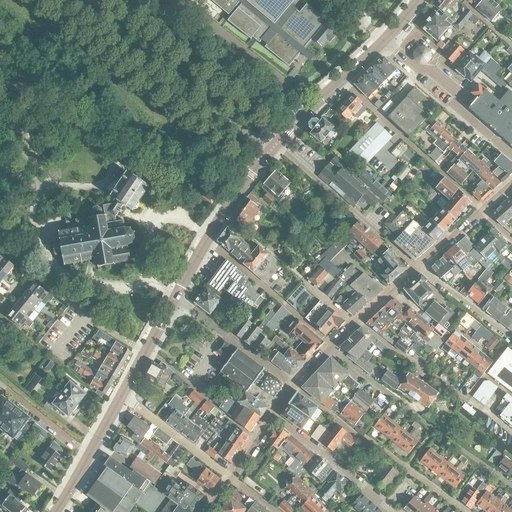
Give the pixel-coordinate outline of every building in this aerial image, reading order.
[(210,0),(228,15),(227,15),(230,17),(227,21),(250,39),(252,37),(289,67),(301,52),(299,51),(302,48),(303,49),(313,38),(313,39),(322,46),(327,40),(330,43),(335,37),(332,35),(337,28),(328,21),(327,21),(306,4),(299,12),(296,10),(297,9),(291,5),(294,0),(210,0)] [(441,11),(448,17),(460,3),(456,0),(439,0),(435,4),(442,10),(441,11)] [(483,15),(495,2),(492,0),(482,0),(475,9),(483,15)] [(495,2),(483,15),(490,22),(500,12),(504,16),(503,17),(511,24),(511,23),(511,17),(503,8),(503,9),(495,2)] [(460,29),(473,14),(467,9),(461,16),(455,23),(454,24),(460,29)] [(439,10),(436,13),(435,12),(421,28),(437,41),(448,28),(450,30),(453,27),(459,31),(460,29),(454,24),(439,10)] [(450,19),(455,23),(461,16),(457,13),(457,14),(455,13),(450,19)] [(455,43),(444,56),(453,63),(452,65),(456,68),(468,54),(455,43)] [(426,63),(430,58),(429,52),(425,49),(419,49),(415,53),(416,59),(421,63),(426,63)] [(455,69),(465,78),(471,82),(492,57),(484,51),(478,59),(475,56),(470,52),(468,54),(456,68),(455,69)] [(382,57),(373,66),(387,79),(396,70),(384,57),(382,57)] [(494,67),(491,70),(497,76),(505,69),(498,63),(494,67)] [(373,66),(364,75),(377,89),(387,79),(373,66)] [(377,89),(364,75),(354,84),(367,98),(377,89)] [(499,102),(492,96),(478,84),(470,94),(477,99),(469,108),(510,144),(511,141),(511,92),(509,90),(499,102)] [(386,89),(382,94),(387,99),(392,94),(386,89)] [(388,118),(409,137),(435,109),(414,89),(407,97),(388,118)] [(357,118),(363,112),(367,108),(362,104),(352,94),(337,111),(346,119),(351,113),(357,118)] [(379,100),(374,105),(378,109),(383,104),(379,100)] [(330,109),(325,115),(330,118),(334,113),(330,109)] [(313,131),(310,134),(321,143),(327,136),(330,138),(337,130),(334,128),(323,119),(320,122),(316,119),(312,119),(308,123),(309,127),(313,131)] [(377,122),(346,155),(361,170),(392,137),(377,122)] [(428,157),(435,163),(448,147),(456,140),(437,123),(432,128),(429,126),(426,130),(437,140),(433,144),(437,147),(434,151),(428,157)] [(413,162),(420,155),(404,139),(392,151),(398,157),(402,152),(413,162)] [(451,150),(454,153),(461,145),(456,140),(448,147),(435,163),(438,166),(449,152),(450,152),(451,150)] [(444,170),(447,173),(454,164),(458,160),(459,160),(467,150),(461,145),(454,153),(457,155),(455,157),(444,170)] [(482,181),(481,181),(492,191),(502,182),(498,177),(480,162),(467,150),(459,160),(482,181)] [(498,167),(509,176),(511,173),(511,163),(501,154),(493,163),(498,167)] [(335,157),(318,176),(353,207),(361,198),(373,208),(379,201),(382,203),(390,194),(365,171),(358,179),(345,167),(345,166),(335,157)] [(498,177),(502,182),(509,176),(498,167),(496,169),(484,158),(480,162),(498,177)] [(460,185),(468,177),(454,164),(447,173),(460,185)] [(415,174),(420,169),(414,165),(410,170),(415,174)] [(116,177),(122,181),(112,196),(115,199),(124,204),(132,210),(148,187),(121,169),(116,177)] [(280,194),(290,183),(276,171),(261,188),(267,193),(275,200),(279,203),(283,197),(280,194)] [(446,198),(444,200),(442,198),(448,203),(459,190),(458,190),(459,190),(445,177),(444,178),(439,174),(431,183),(436,188),(435,188),(446,198)] [(492,191),(481,181),(478,185),(475,182),(468,190),(472,194),(473,194),(477,197),(481,201),(482,201),(492,191)] [(209,188),(203,197),(211,203),(217,194),(209,188)] [(437,205),(441,208),(456,220),(471,201),(459,190),(448,203),(442,198),(437,205)] [(246,198),(231,219),(246,229),(261,209),(260,208),(262,206),(256,202),(258,200),(250,193),(246,198)] [(275,200),(267,193),(262,198),(270,205),(275,200)] [(490,215),(502,227),(503,227),(510,234),(511,232),(511,228),(510,227),(509,228),(506,224),(511,218),(511,201),(508,198),(490,215)] [(105,216),(100,217),(100,216),(102,212),(101,209),(98,206),(94,207),(92,210),(92,214),(96,216),(96,217),(87,219),(87,218),(71,221),(69,210),(64,211),(67,230),(58,231),(60,242),(53,243),(55,256),(62,254),(64,265),(97,260),(98,267),(130,261),(128,246),(132,244),(135,239),(134,233),(130,229),(125,228),(124,221),(117,222),(116,217),(124,204),(115,199),(112,204),(103,206),(105,216)] [(431,220),(445,232),(456,220),(441,208),(431,220)] [(437,242),(416,223),(402,212),(397,218),(393,214),(384,224),(398,237),(393,243),(413,261),(435,241),(436,242),(437,242)] [(419,219),(416,223),(437,242),(446,233),(445,232),(431,220),(430,220),(425,224),(419,219)] [(379,248),(384,244),(383,243),(384,243),(359,221),(348,233),(360,243),(366,249),(373,255),(379,248)] [(272,285),(267,281),(281,265),(259,246),(254,251),(243,241),(247,237),(233,224),(231,225),(229,227),(217,241),(242,263),(265,284),(270,287),(272,285)] [(493,248),(494,248),(500,254),(501,254),(506,248),(511,253),(511,244),(509,246),(500,237),(499,238),(498,237),(498,236),(497,234),(499,233),(494,229),(492,230),(490,228),(487,232),(489,234),(495,240),(490,245),(493,248)] [(500,254),(494,248),(493,248),(490,245),(495,240),(489,234),(475,247),(492,264),(497,259),(500,262),(504,257),(501,254),(500,254)] [(344,282),(348,285),(369,302),(382,290),(378,286),(380,284),(373,278),(372,280),(364,274),(361,276),(351,266),(345,272),(341,269),(340,271),(330,262),(348,245),(341,237),(314,262),(318,266),(335,280),(337,277),(344,282)] [(492,264),(475,247),(468,240),(465,242),(462,239),(461,240),(489,267),(492,264)] [(489,267),(461,240),(456,245),(444,255),(455,265),(456,263),(462,271),(471,264),(473,267),(479,263),(486,270),(488,268),(489,267)] [(363,252),(366,249),(360,243),(357,247),(359,249),(353,254),(360,262),(367,256),(363,252)] [(384,254),(380,258),(397,277),(407,268),(406,267),(405,268),(390,250),(384,244),(379,248),(384,254)] [(2,255),(0,257),(0,268),(7,274),(14,265),(2,255)] [(462,271),(456,263),(455,265),(444,255),(430,268),(440,279),(442,277),(447,283),(450,286),(453,282),(451,280),(461,271),(461,272),(462,271)] [(509,271),(511,266),(511,264),(504,257),(500,262),(509,271)] [(397,277),(380,258),(377,261),(377,262),(374,264),(374,267),(377,270),(380,270),(382,267),(386,271),(381,276),(387,284),(388,285),(397,277)] [(249,288),(252,284),(246,280),(248,278),(237,270),(237,269),(226,260),(221,266),(219,265),(211,276),(212,278),(207,284),(219,293),(222,288),(233,296),(229,301),(242,310),(250,300),(254,303),(259,296),(249,288)] [(325,293),(334,281),(318,266),(308,278),(318,288),(325,293)] [(496,284),(489,278),(493,273),(488,268),(486,270),(478,280),(490,290),(492,288),(496,284)] [(447,312),(435,301),(432,305),(426,300),(434,293),(425,283),(427,281),(421,274),(404,289),(419,306),(426,312),(425,312),(431,317),(438,323),(447,312)] [(331,298),(344,282),(337,277),(335,280),(334,281),(325,293),(331,298)] [(506,284),(500,279),(496,284),(492,288),(497,293),(506,284)] [(490,290),(478,280),(473,286),(468,282),(459,293),(460,293),(464,297),(465,297),(467,295),(479,304),(490,290)] [(27,290),(41,301),(45,305),(48,301),(50,302),(53,297),(34,282),(27,290)] [(286,301),(296,310),(296,305),(297,301),(298,299),(306,289),(301,285),(286,301)] [(352,296),(348,299),(361,309),(368,303),(369,302),(348,285),(344,289),(352,296)] [(194,303),(210,315),(221,300),(207,288),(201,296),(199,296),(194,303)] [(27,290),(20,299),(34,310),(41,301),(27,290)] [(231,332),(240,339),(251,324),(247,321),(258,308),(257,307),(264,299),(260,295),(253,304),(243,318),(242,317),(231,332)] [(361,309),(348,299),(346,301),(340,296),(336,301),(344,308),(353,316),(361,309)] [(482,309),(491,316),(501,303),(492,297),(482,309)] [(20,299),(13,307),(27,318),(34,310),(20,299)] [(306,318),(314,325),(313,325),(325,336),(335,325),(339,329),(345,322),(328,308),(320,301),(306,318)] [(450,334),(438,323),(431,317),(427,322),(413,310),(410,308),(405,313),(392,301),(383,308),(396,318),(399,321),(434,350),(436,351),(450,334)] [(491,316),(499,322),(509,309),(501,303),(491,316)] [(292,315),(288,311),(282,306),(264,327),(268,331),(279,329),(279,322),(281,319),(282,320),(286,316),(287,315),(288,314),(289,314),(290,314),(291,315),(292,315)] [(27,318),(13,307),(6,316),(20,327),(23,323),(29,328),(33,323),(27,318)] [(413,343),(410,348),(424,360),(434,350),(399,321),(396,318),(383,308),(377,313),(413,343)] [(268,321),(275,312),(272,309),(265,318),(268,321)] [(499,322),(507,329),(511,322),(511,311),(509,309),(499,322)] [(465,325),(472,317),(467,312),(460,321),(465,325)] [(401,340),(410,348),(413,343),(377,313),(371,319),(386,331),(388,328),(402,339),(401,340)] [(251,324),(240,339),(250,346),(261,331),(268,321),(265,318),(257,329),(251,324)] [(323,342),(296,318),(285,331),(293,339),(296,336),(302,342),(293,351),(305,361),(307,362),(323,342)] [(448,329),(452,327),(446,318),(443,321),(448,329)] [(384,333),(386,331),(371,319),(365,324),(381,336),(393,345),(395,342),(384,333)] [(475,320),(471,325),(477,330),(481,325),(475,320)] [(482,337),(487,330),(481,325),(476,331),(472,337),(477,342),(482,337)] [(378,340),(372,335),(361,327),(358,330),(340,348),(348,354),(347,356),(369,374),(375,366),(368,361),(372,356),(371,355),(377,347),(384,353),(388,349),(378,340)] [(110,352),(125,361),(130,352),(110,337),(99,330),(95,336),(91,341),(97,344),(100,339),(113,346),(110,352)] [(493,336),(487,330),(482,337),(488,342),(493,336)] [(269,349),(274,342),(278,338),(276,336),(272,340),(270,343),(260,335),(262,332),(261,331),(250,346),(262,355),(267,348),(269,349)] [(445,343),(451,349),(462,336),(455,331),(445,343)] [(451,349),(458,354),(468,341),(462,336),(451,349)] [(485,346),(491,351),(499,341),(493,336),(485,346)] [(287,352),(283,357),(299,369),(305,361),(293,351),(290,348),(291,348),(278,338),(274,342),(287,352)] [(228,378),(245,391),(247,392),(257,379),(259,380),(263,375),(261,374),(264,369),(238,348),(237,350),(224,340),(215,352),(228,362),(220,372),(228,378)] [(395,347),(403,353),(404,352),(408,347),(400,341),(395,347)] [(458,354),(464,359),(474,346),(468,341),(458,354)] [(464,359),(470,364),(480,352),(474,346),(464,359)] [(103,364),(100,369),(115,378),(120,369),(94,354),(84,348),(83,350),(91,357),(92,358),(103,364)] [(511,351),(507,348),(487,374),(511,392),(511,351)] [(89,360),(91,357),(83,350),(80,354),(89,360)] [(299,369),(283,357),(278,353),(274,350),(267,358),(289,376),(294,375),(299,369)] [(94,354),(120,369),(125,361),(110,352),(106,357),(97,351),(94,354)] [(470,364),(476,369),(487,357),(480,352),(470,364)] [(480,378),(493,362),(487,357),(476,369),(473,373),(480,378)] [(360,385),(348,374),(331,358),(317,372),(335,389),(335,388),(348,399),(360,385)] [(80,368),(110,386),(115,378),(100,369),(97,373),(87,368),(77,361),(75,365),(80,368)] [(166,365),(161,362),(159,366),(151,361),(142,375),(150,379),(150,382),(154,385),(157,383),(166,370),(165,370),(167,367),(166,365)] [(110,386),(80,368),(77,373),(80,375),(80,376),(86,379),(87,378),(93,381),(90,386),(105,394),(110,386)] [(381,380),(395,390),(401,381),(388,371),(381,380)] [(220,387),(228,378),(220,372),(213,382),(220,387)] [(439,393),(409,372),(398,388),(428,408),(439,393)] [(315,374),(303,388),(329,410),(329,409),(342,394),(335,389),(334,390),(315,374)] [(69,385),(62,394),(77,405),(85,395),(75,387),(77,385),(67,376),(63,381),(69,385)] [(473,397),(484,405),(497,387),(489,381),(484,381),(473,397)] [(194,402),(200,395),(194,390),(188,397),(194,402)] [(351,399),(366,412),(374,402),(359,390),(351,399)] [(237,402),(259,418),(260,417),(261,418),(268,407),(247,392),(246,392),(245,391),(237,402)] [(318,407),(298,392),(289,403),(290,404),(309,418),(310,418),(318,407)] [(77,405),(62,394),(55,402),(50,398),(46,403),(57,411),(59,408),(68,416),(77,405)] [(342,394),(329,409),(334,413),(340,407),(344,410),(340,415),(354,426),(365,413),(357,406),(350,400),(350,401),(342,394)] [(511,398),(507,394),(503,398),(509,402),(498,416),(511,426),(511,398)] [(204,398),(200,395),(194,402),(198,406),(204,398)] [(259,418),(237,402),(228,395),(223,401),(217,396),(212,401),(220,406),(219,407),(235,421),(250,433),(259,418)] [(0,418),(11,405),(5,400),(4,401),(1,399),(0,400),(0,418)] [(210,413),(215,407),(207,400),(201,408),(208,415),(210,413)] [(165,422),(174,429),(189,409),(182,404),(177,410),(176,409),(175,410),(173,407),(168,414),(170,416),(165,422)] [(309,418),(290,404),(281,415),(301,429),(309,418)] [(0,427),(4,431),(20,411),(11,405),(0,418),(0,427)] [(220,413),(220,412),(215,407),(210,413),(216,417),(220,413)] [(174,429),(180,434),(190,420),(188,419),(193,412),(189,409),(174,429)] [(31,428),(31,427),(25,423),(27,419),(25,417),(26,416),(20,411),(4,431),(13,438),(14,437),(20,442),(31,428)] [(377,415),(373,412),(369,416),(373,420),(377,415)] [(206,442),(209,438),(226,418),(220,413),(216,417),(209,425),(200,437),(206,442)] [(374,427),(382,433),(392,421),(383,414),(374,427)] [(180,434),(186,438),(201,419),(195,415),(190,421),(190,420),(180,434)] [(148,449),(166,463),(170,457),(168,456),(143,437),(150,428),(135,417),(128,426),(136,432),(132,438),(139,443),(148,449)] [(226,429),(229,431),(230,432),(231,434),(245,444),(251,437),(243,431),(226,418),(209,438),(213,441),(221,432),(224,428),(226,429)] [(200,437),(209,425),(201,419),(186,438),(194,445),(200,437)] [(382,433),(391,440),(401,428),(392,421),(382,433)] [(31,427),(31,428),(39,435),(43,429),(35,423),(31,427)] [(356,440),(337,425),(335,427),(323,443),(333,451),(341,441),(350,448),(356,440)] [(320,426),(311,438),(316,441),(325,430),(320,426)] [(272,458),(277,451),(278,451),(281,447),(290,436),(279,427),(267,443),(273,447),(267,454),(272,458)] [(158,428),(153,435),(166,445),(172,438),(158,428)] [(391,440),(400,447),(409,435),(401,428),(391,440)] [(321,445),(330,433),(325,430),(316,441),(321,445)] [(240,451),(245,444),(231,434),(226,440),(240,451)] [(296,441),(290,435),(290,436),(281,447),(286,452),(296,441)] [(409,435),(400,447),(408,454),(418,441),(409,435)] [(115,452),(120,455),(121,455),(127,458),(134,445),(121,437),(114,448),(114,449),(115,452)] [(240,451),(226,440),(221,446),(217,443),(213,449),(209,446),(204,452),(214,460),(218,454),(227,461),(231,464),(240,451)] [(291,457),(302,445),(296,441),(286,452),(291,457)] [(59,455),(63,450),(53,442),(39,462),(51,471),(61,458),(59,455)] [(144,453),(148,449),(139,443),(136,447),(144,453)] [(166,463),(169,466),(170,466),(173,468),(175,467),(187,451),(177,444),(168,456),(170,457),(166,463)] [(286,469),(289,472),(308,451),(302,445),(291,457),(294,459),(286,469)] [(420,461),(429,468),(438,455),(430,448),(420,461)] [(496,450),(487,461),(492,466),(501,454),(496,450)] [(289,472),(296,477),(296,476),(299,479),(306,469),(313,461),(311,459),(314,456),(308,451),(289,472)] [(21,469),(16,476),(13,474),(8,482),(18,489),(20,486),(33,496),(41,485),(27,475),(28,474),(25,472),(29,467),(13,455),(9,460),(21,469)] [(429,468),(437,474),(447,462),(438,455),(429,468)] [(110,456),(105,464),(143,493),(149,484),(150,483),(147,480),(134,470),(132,473),(110,456)] [(134,470),(154,485),(162,474),(137,457),(130,467),(134,470)] [(317,457),(313,461),(306,469),(322,482),(332,470),(317,457)] [(496,468),(506,475),(511,467),(511,463),(504,458),(496,468)] [(199,481),(196,484),(206,491),(208,488),(211,490),(219,480),(201,466),(201,464),(198,463),(197,463),(191,459),(187,465),(201,476),(198,480),(199,481)] [(437,474),(446,481),(456,469),(447,462),(437,474)] [(86,495),(98,504),(108,511),(129,511),(136,503),(143,493),(105,464),(83,493),(86,495)] [(373,480),(385,490),(398,474),(386,464),(373,480)] [(170,466),(169,466),(165,471),(176,479),(181,472),(175,467),(173,468),(170,466)] [(456,469),(446,481),(455,488),(465,476),(456,469)] [(476,469),(474,474),(484,480),(487,475),(476,469)] [(336,472),(317,494),(326,502),(336,490),(341,494),(350,484),(336,472)] [(296,476),(296,477),(285,488),(303,505),(314,493),(299,479),(296,476)] [(173,482),(164,494),(174,502),(187,511),(193,511),(205,495),(186,481),(181,488),(173,482)] [(481,495),(482,496),(489,487),(482,482),(476,491),(471,488),(461,502),(471,509),(481,495)] [(164,494),(149,484),(143,493),(136,503),(147,511),(187,511),(174,502),(164,494)] [(476,505),(484,510),(494,497),(489,493),(492,489),(489,487),(482,496),(476,505)] [(6,511),(8,510),(10,511),(22,511),(26,507),(20,502),(23,498),(11,488),(0,502),(0,507),(5,511),(6,511)] [(247,511),(256,502),(237,488),(225,505),(234,511),(247,511)] [(352,506),(359,511),(360,511),(370,501),(362,494),(352,506)] [(484,510),(486,511),(492,511),(504,497),(498,494),(495,498),(494,497),(484,510)] [(327,511),(312,497),(300,509),(303,511),(327,511)] [(404,509),(406,511),(416,511),(423,504),(415,497),(404,509)] [(492,511),(503,511),(507,507),(504,505),(507,500),(504,497),(492,511)] [(291,511),(294,510),(284,501),(279,506),(285,511),(291,511)] [(360,511),(373,511),(377,507),(370,501),(360,511)] [(247,511),(264,511),(266,510),(256,502),(247,511)]
